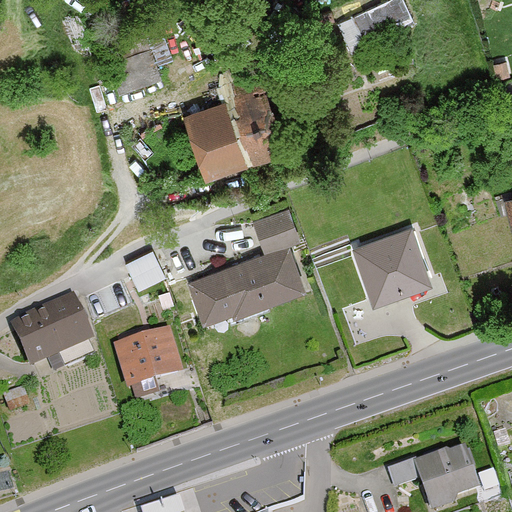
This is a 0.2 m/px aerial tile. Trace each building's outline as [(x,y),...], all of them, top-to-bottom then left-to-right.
[(355,39),(414,14),(408,0),(377,0),(345,14),(355,39)] [(501,77),(497,61),(485,64),(489,80),(501,77)] [(247,70),(213,80),(219,101),(171,115),(190,182),(272,159),(247,70)] [(511,195),(494,200),(511,258),(511,257),(511,195)] [(288,242),(276,211),(242,224),(252,252),(174,282),(190,323),(213,314),(216,321),(293,292),(276,247),(288,242)] [(422,281),(405,230),(344,250),(362,301),(422,281)] [(158,281),(145,253),(119,266),(133,293),(158,281)] [(80,344),(62,299),(0,324),(0,333),(15,370),(80,344)] [(169,377),(156,332),(104,347),(117,392),(169,377)] [(462,492),(450,452),(377,474),(382,490),(403,484),(411,511),(422,511),(437,508),(435,501),(462,492)] [(184,511),(180,500),(144,511),(184,511)]
